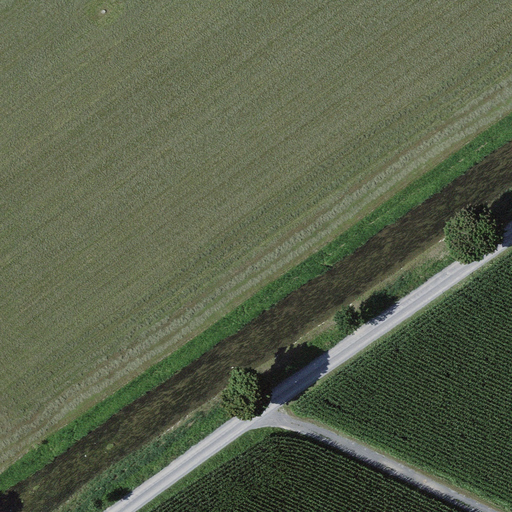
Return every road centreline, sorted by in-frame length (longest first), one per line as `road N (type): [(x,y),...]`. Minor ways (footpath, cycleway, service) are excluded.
road 1 (track): [(123,511),(511,234)]
road 2 (track): [(246,420),(297,429),(473,511)]
